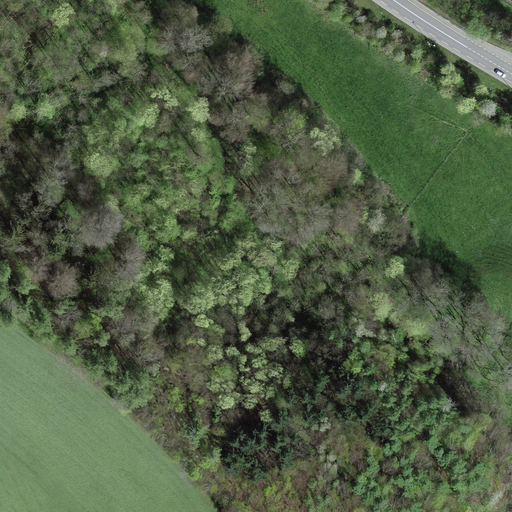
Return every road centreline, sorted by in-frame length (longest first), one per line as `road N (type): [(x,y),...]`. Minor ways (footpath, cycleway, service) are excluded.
road 1 (track): [(123,0),(222,154),(262,245),(401,430),(448,511)]
road 2 (secondary): [(393,0),(511,74)]
